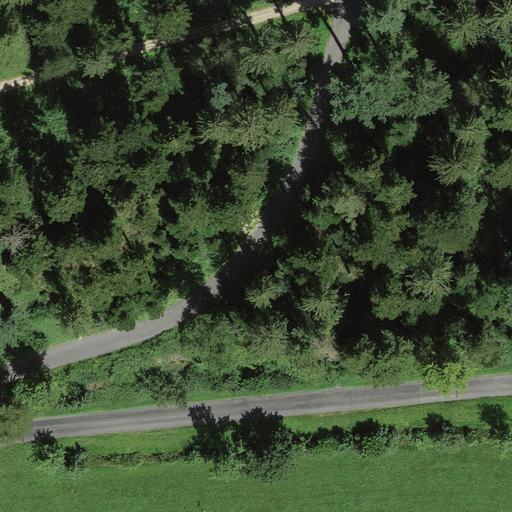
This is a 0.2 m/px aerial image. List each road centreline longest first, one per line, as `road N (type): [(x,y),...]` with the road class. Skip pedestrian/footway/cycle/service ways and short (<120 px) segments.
road 1 (unclassified): [(0,375),(129,335),(192,305),(231,272),(303,164),(348,0)]
road 2 (unclassified): [(511,387),(0,433)]
road 3 (track): [(300,0),(0,91)]
